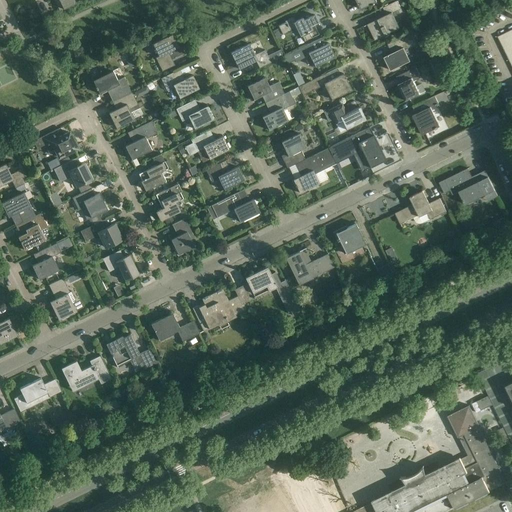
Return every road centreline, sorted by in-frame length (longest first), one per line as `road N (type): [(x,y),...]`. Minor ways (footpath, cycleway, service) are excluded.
road 1 (tertiary): [(511,276),(30,511)]
road 2 (tertiary): [(92,511),(511,308)]
road 3 (residential): [(291,227),(204,48),(303,0)]
road 4 (residential): [(0,148),(79,108),(170,286)]
road 5 (residential): [(332,0),(414,166)]
road 6 (residential): [(47,348),(170,286)]
road 7 (residential): [(291,227),(414,166)]
road 8 (residential): [(170,286),(291,227)]
